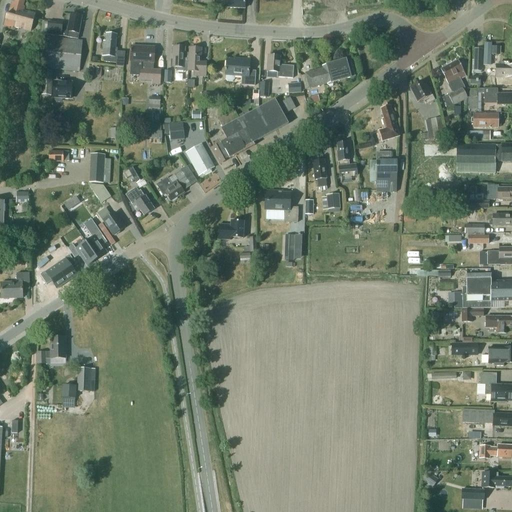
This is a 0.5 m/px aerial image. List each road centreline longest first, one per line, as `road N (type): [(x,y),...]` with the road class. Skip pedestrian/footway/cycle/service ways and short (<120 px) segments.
road 1 (tertiary): [(421,50),(393,20),(292,33),(214,28),(92,0)]
road 2 (tertiary): [(176,239),(197,210),(421,50)]
road 3 (tertiary): [(211,511),(176,239)]
road 4 (unclassified): [(0,342),(145,243),(176,239)]
